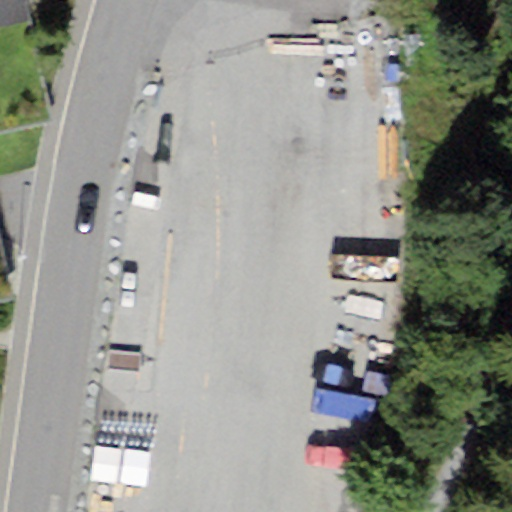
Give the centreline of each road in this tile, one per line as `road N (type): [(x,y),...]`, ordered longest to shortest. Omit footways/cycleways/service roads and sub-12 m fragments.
road 1 (residential): [(40,349),(121,0)]
road 2 (track): [(511,327),(421,511)]
road 3 (tertiary): [(17,511),(40,349)]
